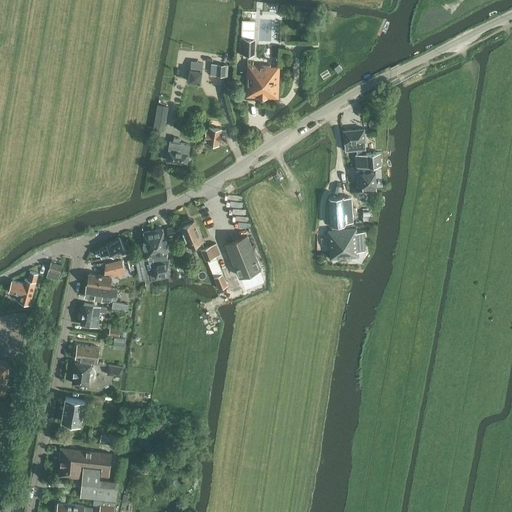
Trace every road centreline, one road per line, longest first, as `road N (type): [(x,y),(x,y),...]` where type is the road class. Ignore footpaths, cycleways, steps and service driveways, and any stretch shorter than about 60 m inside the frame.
road 1 (unclassified): [(81,244),(159,215),(361,90),(511,17)]
road 2 (tertiary): [(33,511),(81,244)]
